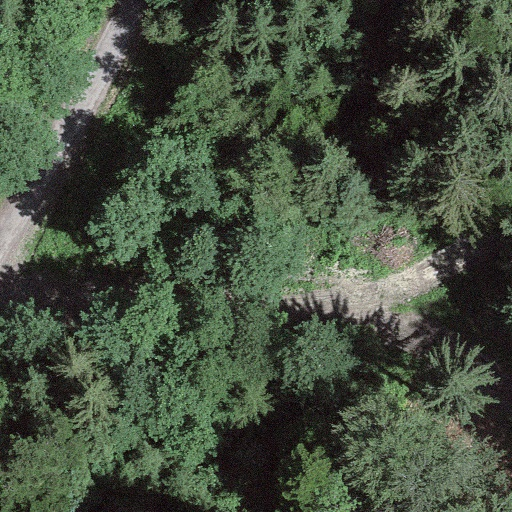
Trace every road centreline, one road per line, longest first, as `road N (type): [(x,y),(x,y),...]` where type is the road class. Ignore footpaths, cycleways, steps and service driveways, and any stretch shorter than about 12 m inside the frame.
road 1 (track): [(0,310),(340,307),(457,351),(511,388)]
road 2 (track): [(141,0),(28,204)]
